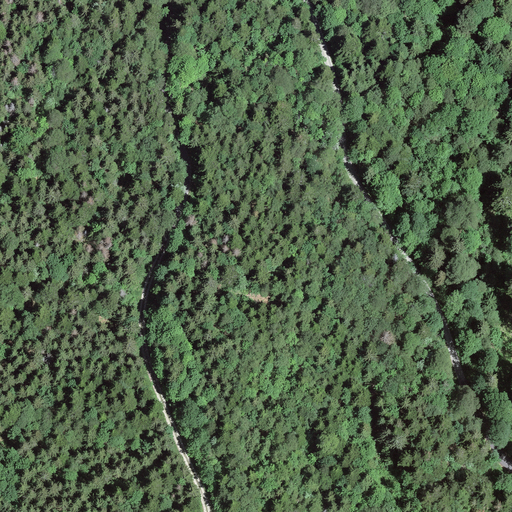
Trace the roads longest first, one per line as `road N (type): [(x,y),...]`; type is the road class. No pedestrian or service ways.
road 1 (track): [(207,511),(144,346),(143,311),(187,165),(163,92),(168,0)]
road 2 (unclassified): [(511,466),(485,430),(435,307),(352,173),(307,0)]
